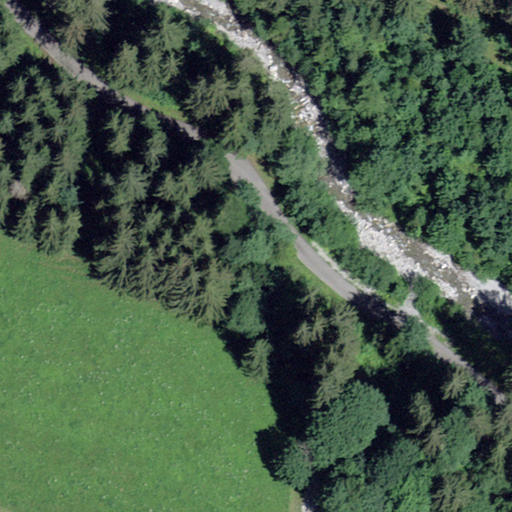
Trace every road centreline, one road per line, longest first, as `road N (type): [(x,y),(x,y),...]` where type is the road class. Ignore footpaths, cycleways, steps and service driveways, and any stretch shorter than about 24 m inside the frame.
road 1 (unclassified): [(12,0),(106,84),(245,185),(369,299),(474,368),(511,405)]
road 2 (track): [(306,511),(310,482),(345,460),(376,456),(428,476),(452,476),(478,463),(490,433),(490,384)]
